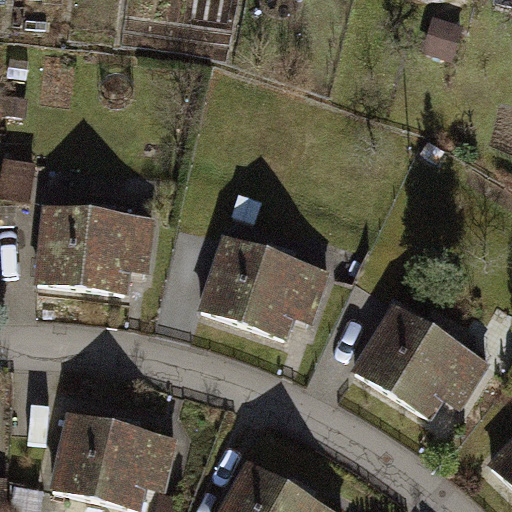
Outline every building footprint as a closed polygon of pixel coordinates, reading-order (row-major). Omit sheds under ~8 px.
[(159,221),(45,208),(36,287),(132,298),(134,275),(152,277),(159,221)] [(226,238),(201,314),(291,344),(298,322),(318,329),(336,274),(226,238)] [(486,364),(394,307),(351,376),(431,426),(444,405),(456,412),(486,364)] [(180,442),(69,416),(51,494),(129,511),(145,511),(150,492),(168,496),(180,442)] [(511,444),(488,469),(511,491),(511,444)] [(337,511),(250,463),(222,511),(337,511)]
